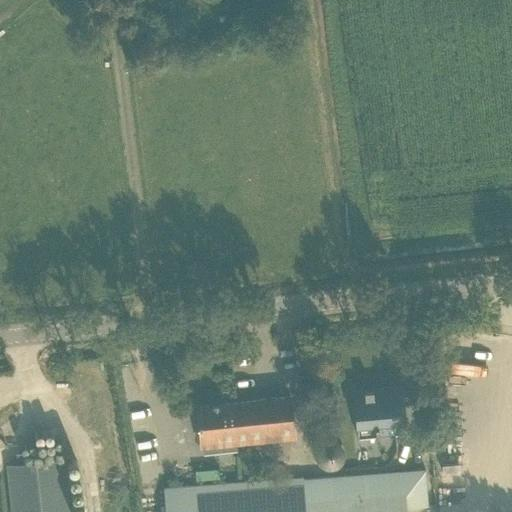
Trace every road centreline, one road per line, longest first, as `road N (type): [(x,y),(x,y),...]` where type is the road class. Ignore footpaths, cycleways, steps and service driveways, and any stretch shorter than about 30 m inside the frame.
road 1 (tertiary): [(0,339),(511,290)]
road 2 (unknown): [(157,324),(115,0)]
